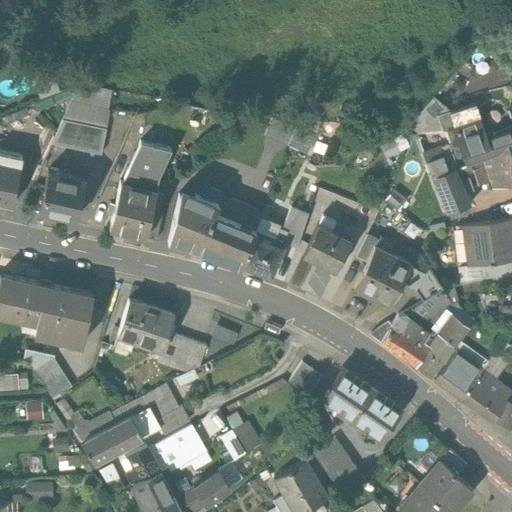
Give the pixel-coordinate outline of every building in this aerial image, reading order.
[(69,95),(58,142),(102,152),(113,106),(69,95)] [(432,96),(408,123),(416,131),(442,129),(436,115),(448,110),(432,96)] [(473,102),(449,111),(448,110),(436,115),(442,129),(446,130),(457,167),(469,163),(469,162),(480,158),(482,157),(511,147),(511,124),(484,134),(473,102)] [(311,133),(271,116),(264,134),(279,140),(277,145),(287,149),(288,146),(296,149),(297,147),(304,150),(311,133)] [(170,147),(139,140),(120,180),(155,188),(158,174),(170,147)] [(438,144),(422,151),(425,159),(442,153),(438,144)] [(511,147),(482,157),(492,189),(511,184),(511,147)] [(454,165),(447,150),(442,153),(448,167),(454,165)] [(0,203),(11,206),(21,157),(0,152),(0,203)] [(448,167),(442,153),(425,159),(447,211),(469,202),(465,192),(473,189),(469,178),(461,181),(454,165),(448,167)] [(480,158),(469,162),(469,163),(457,167),(461,174),(465,174),(473,172),(477,185),(487,182),(480,158)] [(83,178),(47,170),(39,212),(75,220),(83,178)] [(119,180),(108,227),(144,236),(150,209),(155,188),(120,180),(119,180)] [(192,198),(178,192),(167,241),(198,248),(211,212),(212,212),(216,202),(194,193),(192,198)] [(162,212),(150,209),(144,236),(155,238),(162,212)] [(212,212),(211,212),(198,248),(242,266),(255,230),(255,229),(212,212)] [(335,220),(322,213),(302,252),(334,269),(350,238),(331,228),(335,220)] [(511,215),(462,222),(467,263),(480,262),(511,257),(511,215)] [(271,223),(259,218),(255,229),(255,230),(242,266),(269,277),(283,241),(267,234),(271,223)] [(366,232),(355,255),(365,260),(374,243),(375,244),(377,238),(366,232)] [(365,260),(353,284),(390,303),(411,262),(375,244),(374,243),(365,260)] [(511,257),(480,262),(482,275),(511,271),(511,257)] [(426,264),(409,279),(423,298),(439,289),(441,289),(444,288),(426,264)] [(92,293),(0,272),(0,313),(36,321),(33,333),(81,343),(92,293)] [(423,298),(408,306),(414,311),(418,315),(426,321),(448,300),(441,289),(439,289),(423,298)] [(173,314),(140,304),(140,302),(132,300),(131,301),(129,300),(115,342),(135,349),(138,341),(161,349),(167,332),(173,314)] [(397,312),(390,321),(387,320),(381,325),(374,328),(370,333),(409,358),(423,338),(428,331),(414,319),(418,315),(414,311),(410,316),(402,309),(397,312)] [(466,323),(451,311),(437,330),(452,342),(466,323)] [(219,319),(212,330),(232,342),(239,331),(219,319)] [(428,342),(423,338),(409,358),(429,372),(452,342),(437,330),(428,342)] [(206,345),(167,332),(161,349),(158,357),(194,368),(199,365),(206,345)] [(476,364),(453,347),(433,375),(461,394),(480,367),(476,364)] [(54,353),(34,366),(54,396),(74,384),(54,353)] [(483,354),(476,364),(480,367),(486,357),(483,354)] [(321,372),(301,358),(287,378),(306,392),(321,372)] [(400,404),(342,364),(320,396),(378,436),(400,404)] [(511,390),(480,367),(461,394),(493,417),(507,396),(511,390)] [(0,370),(0,387),(29,386),(29,370),(0,370)] [(170,395),(165,398),(163,395),(146,404),(157,424),(161,432),(187,418),(179,404),(176,406),(170,395)] [(511,420),(511,400),(507,396),(493,417),(506,425),(509,425),(511,420)] [(45,415),(44,400),(28,401),(29,416),(45,415)] [(112,422),(108,415),(88,426),(92,434),(79,440),(91,460),(157,424),(146,404),(112,422)] [(186,424),(146,446),(158,466),(166,462),(168,466),(185,457),(175,439),(190,431),(186,424)] [(242,448),(230,427),(219,433),(231,455),(242,448)] [(360,472),(332,434),(311,449),(339,487),(360,472)] [(144,442),(125,452),(132,466),(124,470),(130,481),(158,466),(146,446),(144,442)] [(466,461),(448,445),(439,456),(457,472),(466,461)] [(300,456),(270,475),(280,491),(293,511),(322,492),(300,456)] [(439,456),(417,480),(421,484),(422,484),(445,504),(446,504),(467,480),(457,472),(439,456)] [(109,462),(97,470),(106,484),(116,477),(109,462)] [(158,466),(130,481),(144,510),(146,509),(172,496),(173,495),(173,493),(158,466)] [(215,466),(181,488),(192,506),(202,499),(226,483),(215,466)] [(29,494),(54,493),(53,478),(29,479),(29,494)] [(445,504),(422,484),(421,484),(401,508),(405,511),(446,511),(450,508),(446,504),(445,504)] [(121,487),(112,492),(124,511),(132,508),(121,487)] [(181,488),(173,493),(173,495),(172,496),(177,504),(182,511),(184,511),(192,506),(181,488)] [(280,491),(270,497),(278,511),(290,511),(293,511),(280,491)] [(172,496),(146,509),(147,511),(162,511),(177,504),(172,496)] [(384,511),(372,496),(361,502),(368,511),(384,511)]
